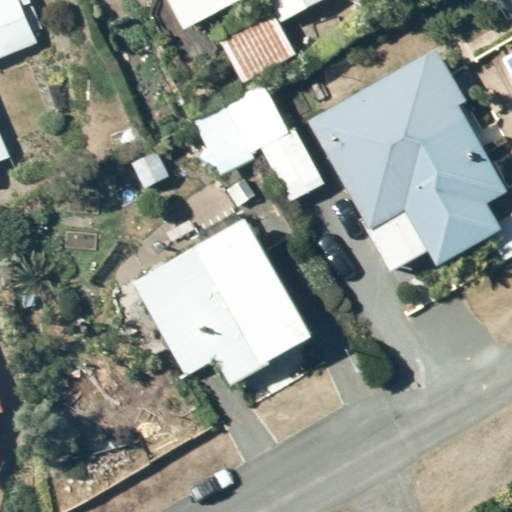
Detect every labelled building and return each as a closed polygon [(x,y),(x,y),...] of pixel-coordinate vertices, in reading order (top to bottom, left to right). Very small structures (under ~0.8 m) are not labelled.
[(0,0),(0,53),(56,23),(44,0),(0,0)] [(169,0),(185,33),(254,0),(269,0),(279,18),(317,0),(169,0)] [(293,48),(278,17),(223,44),(238,75),(293,48)] [(509,189),(438,53),(312,119),(392,271),(432,250),(438,263),(501,231),(485,201),(509,189)] [(288,131),(266,90),(198,128),(225,177),(258,158),(284,203),(327,179),(297,126),(288,131)] [(0,136),(0,163),(9,160),(0,136)] [(164,148),(134,160),(147,192),(177,180),(164,148)] [(315,336),(243,207),(240,202),(189,231),(197,244),(134,279),(188,375),(214,361),(227,385),(315,336)]
